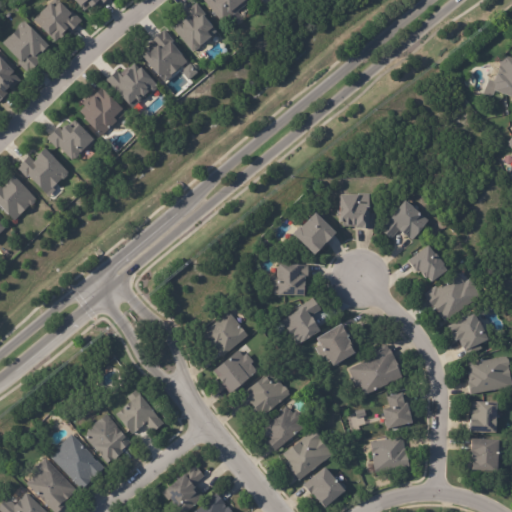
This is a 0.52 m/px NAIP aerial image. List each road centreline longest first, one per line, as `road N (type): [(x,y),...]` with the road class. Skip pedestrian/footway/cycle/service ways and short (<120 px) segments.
road 1 (tertiary): [(0,378),(457,0)]
road 2 (tertiary): [(423,0),(0,355)]
road 3 (residential): [(279,511),(90,280)]
road 4 (residential): [(438,499),(443,417),(433,359),(402,317),(341,267)]
road 5 (residential): [(153,0),(0,143)]
road 6 (residential): [(113,511),(212,431)]
